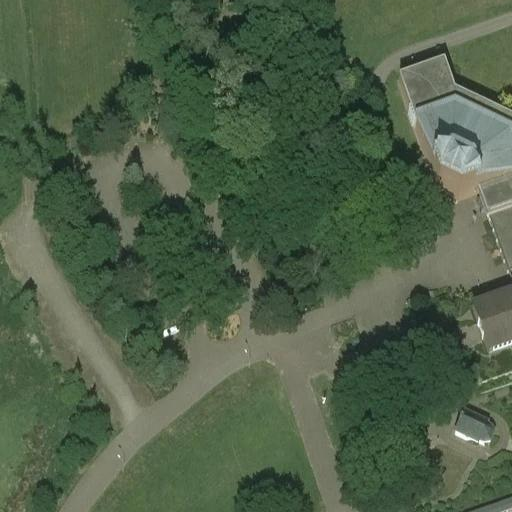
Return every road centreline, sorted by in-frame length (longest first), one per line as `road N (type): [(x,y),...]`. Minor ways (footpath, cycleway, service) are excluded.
road 1 (residential): [(76,511),(143,424),(205,373),(281,331)]
road 2 (track): [(32,215),(21,173),(16,0)]
road 3 (residential): [(281,331),(340,511)]
road 4 (residential): [(281,331),(443,263)]
